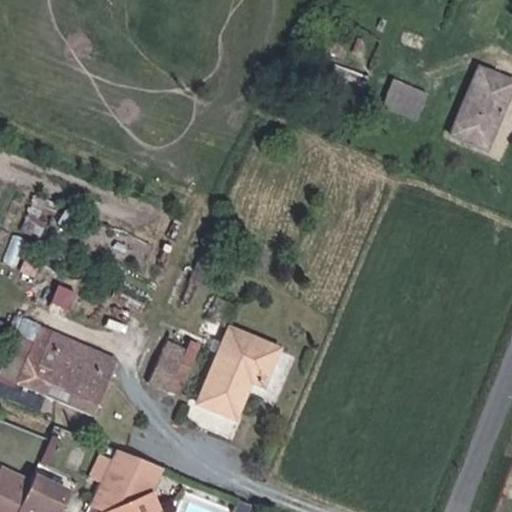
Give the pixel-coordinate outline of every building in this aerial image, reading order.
[(462,137),(496,150),(511,111),(511,80),(487,71),(462,137)] [(427,123),(439,91),(395,76),(384,108),(427,123)] [(25,341),(30,343),(37,325),(32,323),(25,341)] [(66,404),(88,348),(37,325),(30,343),(40,348),(25,386),(66,404)] [(255,391),(268,396),(285,357),(236,337),(204,410),(240,425),(255,391)] [(195,358),(167,346),(148,388),(176,399),(195,358)] [(66,404),(102,420),(125,364),(88,348),(66,404)] [(176,399),(187,404),(206,363),(195,358),(176,399)] [(155,511),(159,510),(151,490),(157,469),(117,454),(94,504),(106,508),(106,511),(155,511)] [(0,511),(18,511),(33,479),(23,476),(22,480),(4,473),(0,481),(0,511)] [(61,511),(70,494),(33,479),(18,511),(61,511)]
